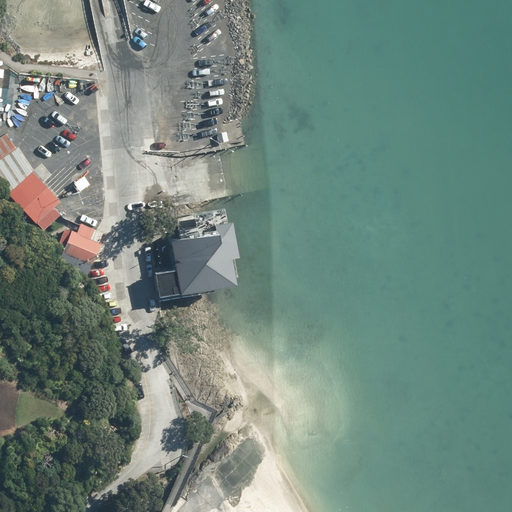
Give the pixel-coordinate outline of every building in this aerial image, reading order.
[(219,142),(227,140),(225,131),(217,133),(219,142)] [(44,182),(52,174),(42,163),(32,171),(16,147),(0,158),(0,178),(9,192),(43,229),(61,213),(54,206),(60,199),(44,182)] [(89,185),(82,175),(71,183),(77,193),(89,185)] [(175,266),(155,271),(160,294),(180,289),(180,290),(236,279),(231,253),(238,252),(231,216),(213,220),(214,224),(202,227),(202,229),(169,236),(175,266)] [(87,275),(104,232),(81,222),(77,232),(66,228),(58,248),(63,250),(58,263),(87,275)]
